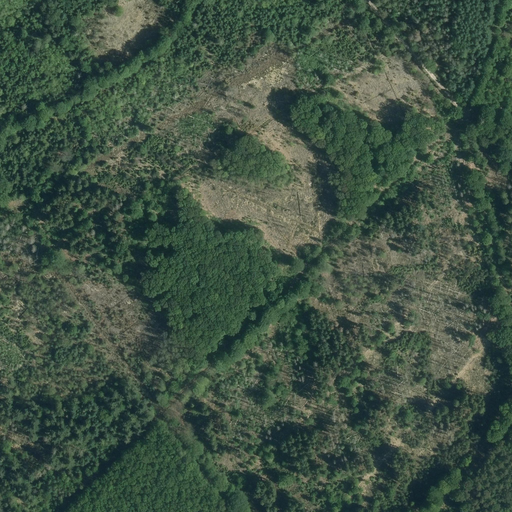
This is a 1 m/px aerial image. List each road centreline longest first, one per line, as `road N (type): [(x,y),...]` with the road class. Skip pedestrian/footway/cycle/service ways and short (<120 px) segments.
road 1 (track): [(57,511),(464,113)]
road 2 (track): [(511,318),(464,113)]
road 3 (track): [(464,113),(367,0)]
road 4 (track): [(511,421),(434,511)]
